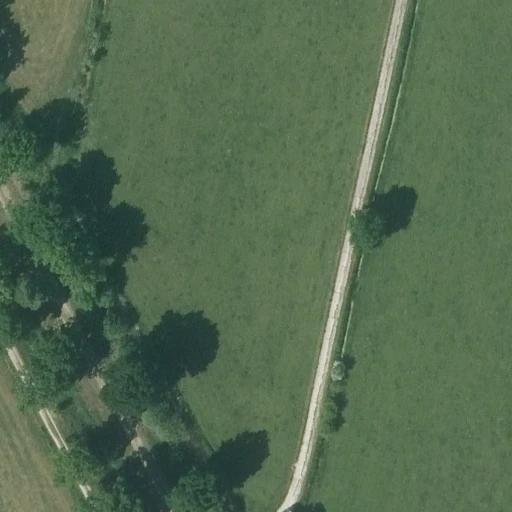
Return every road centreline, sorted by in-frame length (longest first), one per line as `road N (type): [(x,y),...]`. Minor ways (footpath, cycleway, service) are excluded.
road 1 (track): [(285,511),(297,485),(393,0)]
road 2 (track): [(167,511),(48,281),(0,217)]
road 3 (track): [(95,511),(0,337)]
